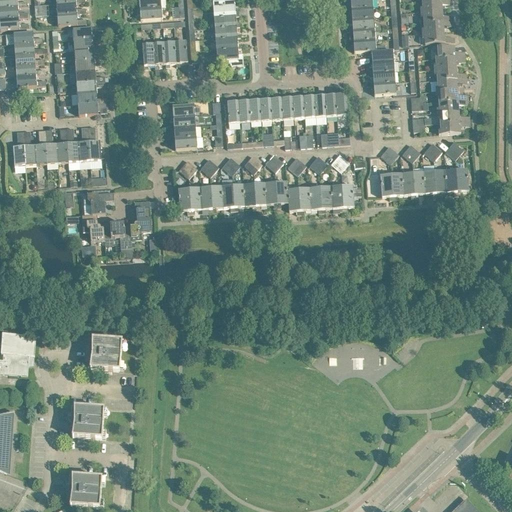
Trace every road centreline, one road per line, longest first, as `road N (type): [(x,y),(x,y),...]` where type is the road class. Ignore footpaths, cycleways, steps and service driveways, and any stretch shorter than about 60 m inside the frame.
road 1 (residential): [(448,140),(358,148),(353,80),(264,85)]
road 2 (residential): [(156,194),(149,85),(264,85)]
road 3 (residential): [(35,511),(47,492),(54,385)]
